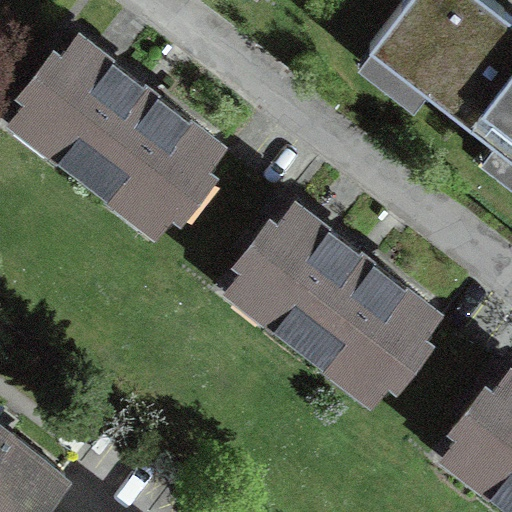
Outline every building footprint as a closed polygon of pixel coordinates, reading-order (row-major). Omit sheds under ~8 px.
[(401,0),(369,42),(511,152),(511,13),(494,0),(401,0)] [(214,140),(78,34),(17,112),(154,218),(214,140)] [(432,306),(294,201),(234,279),(370,384),(432,306)] [(511,369),(510,368),(450,446),(511,494),(511,369)] [(0,420),(0,511),(31,511),(64,470),(0,420)]
